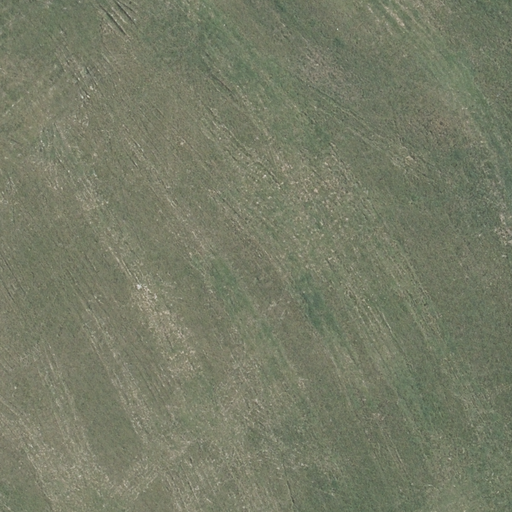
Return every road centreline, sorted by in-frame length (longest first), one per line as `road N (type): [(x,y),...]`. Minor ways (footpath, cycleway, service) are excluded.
road 1 (unknown): [(511,325),(193,0)]
road 2 (unknown): [(337,511),(511,326)]
